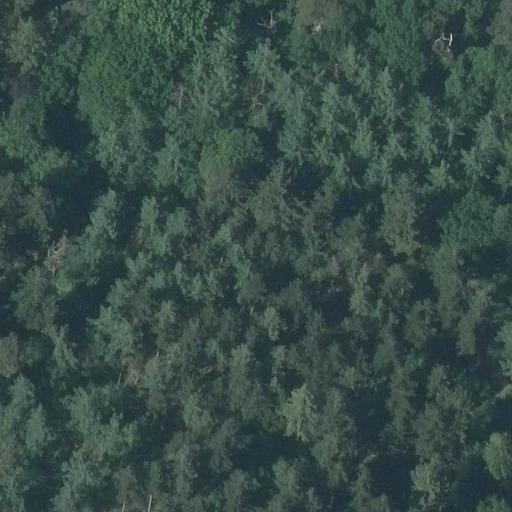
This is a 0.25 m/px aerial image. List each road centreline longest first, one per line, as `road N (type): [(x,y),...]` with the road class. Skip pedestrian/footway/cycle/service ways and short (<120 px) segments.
road 1 (track): [(511,282),(440,236),(0,170)]
road 2 (track): [(0,136),(154,0)]
